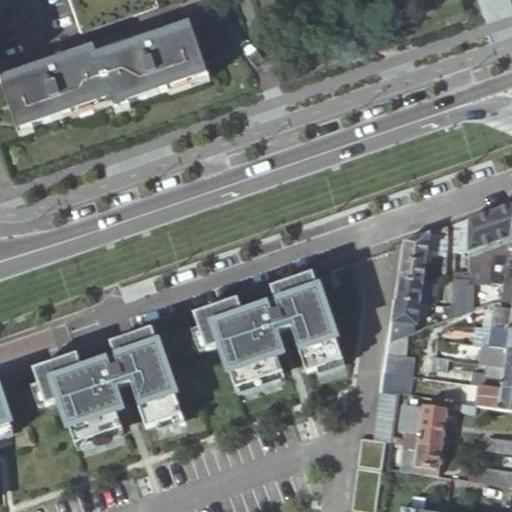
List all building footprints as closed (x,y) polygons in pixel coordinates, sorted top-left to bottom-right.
[(107,107),(203,74),(185,23),(89,55),(104,97),(107,107)] [(0,97),(12,130),(104,97),(89,55),(86,47),(0,74),(0,97)] [(511,218),(511,202),(469,218),(468,252),(469,251),(509,238),(511,218)] [(447,225),(430,231),(427,251),(446,254),(447,225)] [(430,231),(404,241),(391,341),(408,335),(413,333),(414,326),(417,326),(421,296),(423,281),(427,251),(430,231)] [(508,241),(509,238),(469,251),(468,280),(489,283),(494,254),(506,255),(508,241)] [(511,304),(511,267),(504,267),(499,303),(511,304)] [(237,300),(191,315),(204,353),(219,348),(233,391),(282,375),(276,357),(284,355),(277,335),(289,331),(305,375),(342,362),(312,274),(269,288),(275,305),(242,316),(237,300)] [(431,282),(423,281),(421,296),(429,297),(431,282)] [(464,291),(452,290),(451,303),(457,304),(455,317),(461,314),(464,291)] [(490,326),(511,328),(511,304),(511,310),(499,308),(495,308),(493,309),(490,326)] [(511,348),(511,328),(490,326),(489,338),(482,338),(481,345),(493,347),(494,346),(506,347),(506,348),(511,348)] [(76,354),(30,370),(43,408),(58,403),(73,446),(121,430),(115,412),(123,409),(116,389),(128,385),(144,430),(181,417),(151,328),(108,343),(114,360),(82,371),(76,354)] [(408,335),(391,341),(389,355),(404,357),(408,335)] [(503,368),(506,348),(506,347),(494,346),(493,347),(481,345),(478,365),(487,366),(503,368)] [(503,368),(511,369),(511,348),(506,348),(503,368)] [(429,350),(425,374),(439,376),(442,352),(433,350),(429,350)] [(389,357),(387,373),(409,377),(412,360),(389,357)] [(484,387),(499,389),(503,368),(487,366),(486,374),(484,387)] [(499,389),(511,390),(511,369),(503,368),(499,389)] [(472,372),(470,385),(479,386),(484,387),(486,374),(472,372)] [(384,393),(398,395),(407,396),(409,377),(387,373),(384,393)] [(442,390),(440,401),(476,407),(479,386),(470,385),(458,383),(457,392),(442,390)] [(476,407),(511,412),(511,390),(499,389),(484,387),(479,386),(476,407)] [(397,396),(380,394),(377,417),(393,420),(397,396)] [(0,432),(10,429),(0,400),(0,432)] [(397,433),(403,434),(417,436),(421,408),(401,406),(397,433)] [(402,448),(415,450),(416,444),(441,448),(446,411),(421,407),(421,408),(417,436),(403,434),(403,435),(398,435),(397,439),(403,439),(402,444),(401,448),(402,448)] [(511,457),(511,437),(471,432),(468,452),(511,457)] [(386,445),(358,440),(356,455),(383,459),(386,445)] [(411,474),(436,478),(441,448),(416,444),(415,450),(411,474)] [(402,448),(398,473),(411,474),(415,450),(402,448)] [(383,459),(356,455),(354,470),(381,474),(383,459)] [(511,472),(469,467),(466,482),(511,488),(511,479),(511,472)] [(381,474),(354,470),(351,485),(379,489),(381,474)] [(379,489),(351,485),(349,499),(377,503),(379,489)] [(508,508),(510,496),(488,493),(486,504),(508,508)] [(375,511),(377,503),(349,499),(347,511),(375,511)] [(411,499),(410,511),(418,511),(422,511),(423,501),(411,499)]
